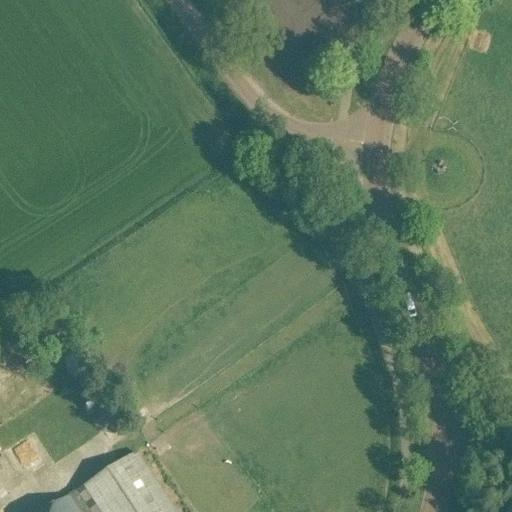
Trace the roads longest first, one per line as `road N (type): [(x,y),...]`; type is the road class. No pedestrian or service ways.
road 1 (secondary): [(440,450),(431,383),(384,242),(376,152)]
road 2 (unclassified): [(376,152),(300,135),(262,114),(175,0)]
road 3 (secondary): [(376,152),(401,56),(435,0)]
